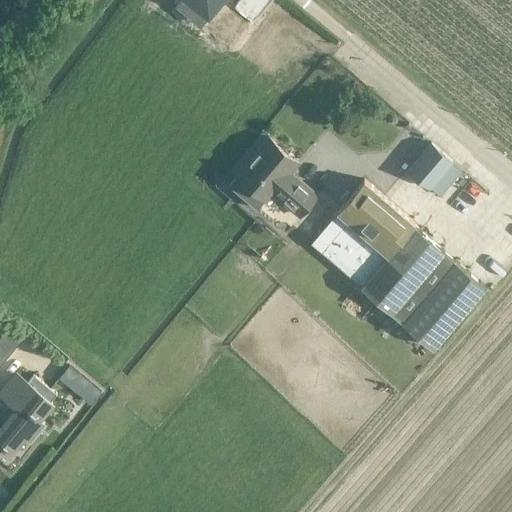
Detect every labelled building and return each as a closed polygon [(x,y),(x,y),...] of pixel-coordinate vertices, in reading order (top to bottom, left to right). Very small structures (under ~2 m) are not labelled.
[(191,0),(197,5),(200,1),(211,10),(218,0),(191,0)] [(234,0),(232,2),(252,19),(268,0),(234,0)] [(268,134),(234,173),(266,201),(273,194),(299,217),(319,193),(293,171),(300,162),(268,134)] [(430,142),(407,169),(429,187),(439,196),(462,170),(451,161),(452,159),(444,152),(431,141),(430,142)] [(364,179),(311,240),(380,301),(370,313),(379,321),(389,309),(434,347),(487,285),(414,223),(415,222),(364,179)] [(42,418),(54,403),(52,401),(58,394),(33,373),(27,381),(17,373),(0,394),(16,408),(0,428),(0,448),(10,457),(26,438),(31,442),(47,422),(42,418)]
